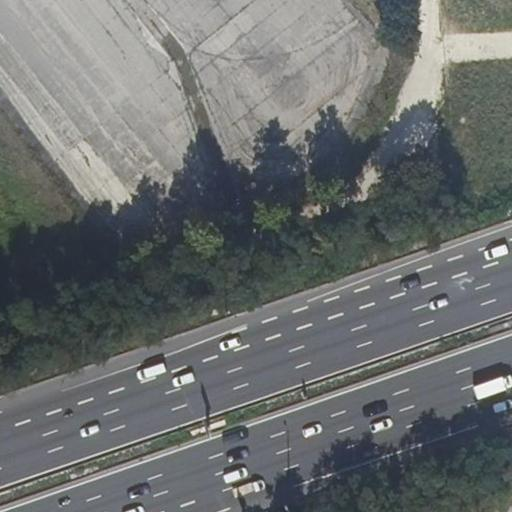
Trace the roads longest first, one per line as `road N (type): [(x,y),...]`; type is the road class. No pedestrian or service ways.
road 1 (motorway): [(511,277),(0,450)]
road 2 (motorway): [(106,511),(511,370)]
